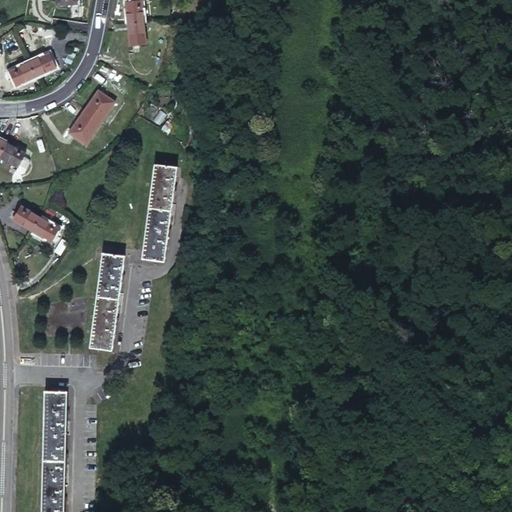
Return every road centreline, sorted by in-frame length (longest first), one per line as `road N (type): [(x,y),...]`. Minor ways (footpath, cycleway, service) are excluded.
road 1 (residential): [(101,0),(85,65),(61,94),(0,108)]
road 2 (tertiary): [(2,467),(0,302)]
